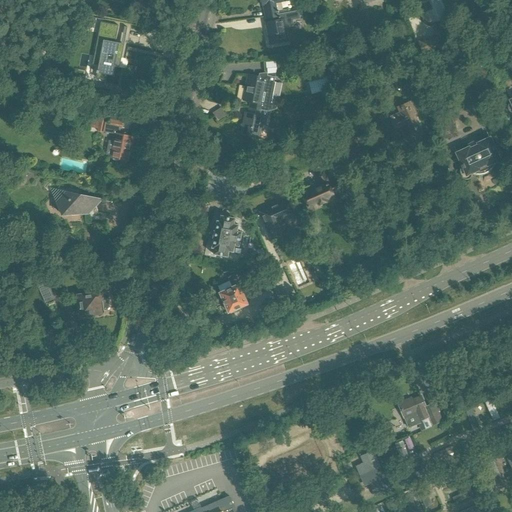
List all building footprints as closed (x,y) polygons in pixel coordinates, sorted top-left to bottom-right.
[(261,0),(262,5),(263,5),(265,14),(265,15),(266,16),(289,12),(288,11),(288,9),(283,10),(281,1),(287,0),(261,0)] [(289,12),(266,16),(267,22),(266,23),(270,45),(288,41),(286,35),(285,28),(294,26),(293,20),(300,19),(298,10),(289,12)] [(101,22),(99,29),(117,32),(118,25),(101,22)] [(434,52),(441,49),(437,36),(419,41),(423,55),(434,52)] [(120,58),(123,43),(97,39),(94,56),(100,57),(97,70),(96,73),(97,73),(96,78),(106,80),(107,74),(113,75),(116,57),(120,58)] [(316,58),(319,69),(331,66),(328,55),(316,58)] [(442,67),(438,56),(429,60),(433,71),(442,67)] [(278,69),(297,67),(297,58),(277,60),(278,69)] [(489,73),(480,70),(478,74),(487,78),(489,73)] [(265,78),(261,77),(248,75),(243,100),(251,102),(249,113),(245,113),(241,135),(259,138),(261,125),(266,126),(269,110),(277,109),(278,104),(277,104),(270,103),(272,94),(274,82),(275,77),(266,75),(265,78)] [(419,94),(430,93),(429,85),(418,86),(419,94)] [(418,123),(414,114),(416,113),(410,100),(397,106),(401,116),(391,120),(395,129),(407,123),(409,127),(418,123)] [(100,118),(97,131),(104,132),(114,134),(112,140),(114,141),(112,153),(111,158),(112,158),(113,160),(118,161),(119,159),(127,161),(128,156),(129,152),(131,152),(131,150),(134,137),(131,136),(119,134),(120,131),(120,129),(121,129),(123,122),(118,121),(110,120),(110,121),(106,120),(107,119),(100,118)] [(496,148),(490,136),(476,143),(476,144),(470,147),(469,146),(457,151),(464,166),(462,167),(461,167),(460,168),(460,170),(460,171),(460,173),(462,177),(463,178),(464,179),(465,179),(466,180),(468,180),(469,179),(470,178),(471,177),(472,176),(472,175),(472,173),(471,171),(478,168),(480,172),(481,171),(483,172),(486,171),(487,169),(487,168),(486,164),(487,164),(492,161),(493,162),(501,158),(501,157),(502,156),(502,155),(502,154),(502,152),(501,151),(500,150),(499,149),(497,148),(496,148)] [(347,157),(356,153),(351,142),(343,146),(347,157)] [(12,176),(26,179),(28,170),(21,168),(22,163),(17,162),(16,167),(5,165),(4,168),(13,170),(12,176)] [(328,184),(323,172),(316,174),(321,185),(302,194),(302,195),(298,198),(300,202),(305,201),(308,207),(309,206),(311,210),(320,205),(319,204),(334,197),(332,193),(345,187),(346,186),(347,184),(346,182),(344,182),(343,183),(341,178),(328,184)] [(274,188),(278,198),(286,195),(281,185),(274,188)] [(63,214),(90,213),(102,200),(66,193),(57,202),(63,214)] [(295,214),(299,213),(292,198),(288,200),(295,214)] [(470,210),(477,207),(473,199),(466,202),(470,210)] [(272,238),(286,232),(282,224),(283,224),(286,218),(285,217),(291,214),(285,200),(260,211),(272,238)] [(221,215),(220,221),(218,221),(217,220),(217,222),(215,231),(214,230),(213,238),(214,238),(212,247),(212,248),(213,248),(215,248),(213,254),(228,257),(229,251),(232,252),(234,252),(234,251),(235,245),(239,246),(240,244),(241,244),(243,235),(241,235),(242,232),(237,231),(238,226),(239,226),(239,225),(238,224),(238,225),(234,224),(235,218),(221,215)] [(260,268),(258,264),(256,259),(249,262),(258,282),(268,277),(263,267),(260,268)] [(31,272),(45,303),(55,298),(41,268),(31,272)] [(247,304),(234,275),(229,278),(233,287),(217,294),(215,296),(214,298),(214,301),(216,303),(218,304),(221,304),(224,303),(228,312),(229,312),(231,313),(237,310),(238,308),(247,304)] [(103,299),(102,291),(78,295),(80,316),(96,314),(99,316),(102,316),(104,313),(104,310),(107,310),(110,307),(108,298),(103,299)] [(411,399),(399,404),(405,418),(408,428),(419,423),(422,430),(442,422),(435,404),(426,408),(421,397),(411,401),(411,399)] [(395,441),(392,433),(379,438),(380,439),(376,441),(378,447),(382,445),(382,446),(395,441)] [(363,463),(355,466),(364,486),(369,484),(375,497),(393,490),(382,466),(381,466),(379,463),(392,457),(388,447),(374,454),(373,450),(360,456),(363,463)] [(235,511),(233,508),(234,507),(229,496),(201,508),(201,507),(189,511),(235,511)]
